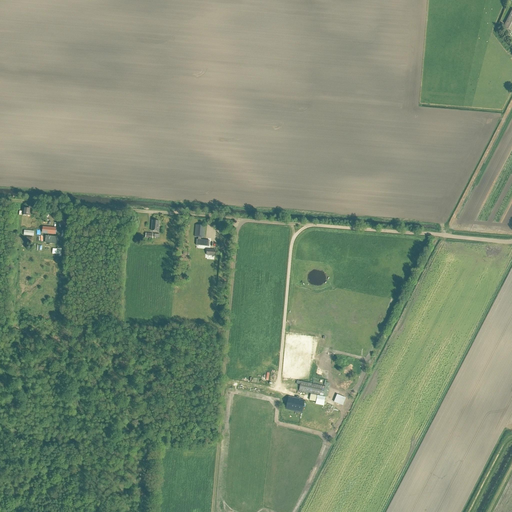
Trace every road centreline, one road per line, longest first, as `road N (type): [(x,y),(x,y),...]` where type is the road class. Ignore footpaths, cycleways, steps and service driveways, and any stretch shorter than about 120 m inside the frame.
road 1 (track): [(511,241),(0,197)]
road 2 (track): [(239,218),(213,511)]
road 3 (track): [(314,224),(291,243),(278,386),(291,393)]
